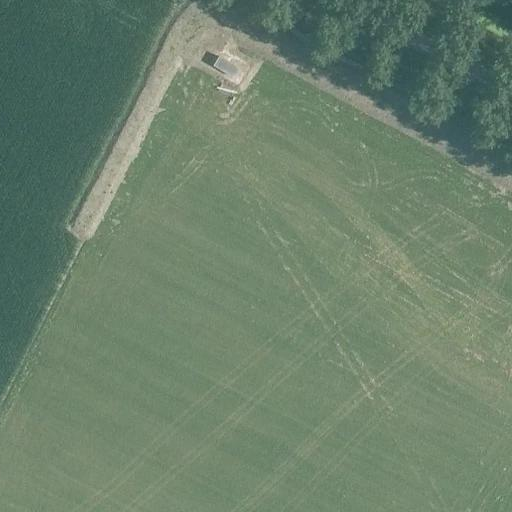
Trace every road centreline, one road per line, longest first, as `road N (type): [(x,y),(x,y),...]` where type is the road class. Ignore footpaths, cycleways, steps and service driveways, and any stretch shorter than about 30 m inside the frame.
road 1 (residential): [(191,4),(511,166)]
road 2 (unclassified): [(511,96),(332,0)]
road 3 (residential): [(78,511),(77,483),(64,465),(22,455),(0,468)]
